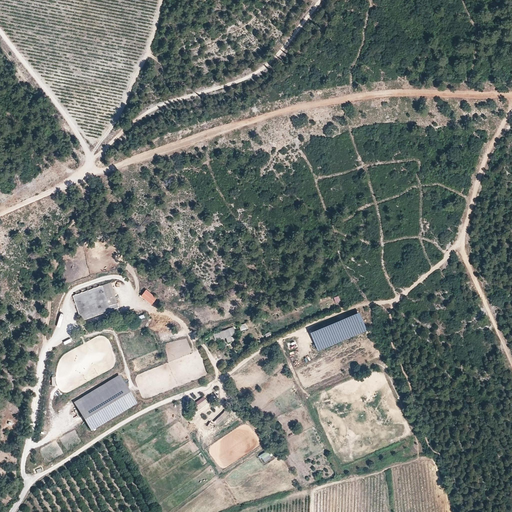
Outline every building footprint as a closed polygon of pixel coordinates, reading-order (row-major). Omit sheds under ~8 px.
[(119,307),(111,282),(102,285),(111,310),(119,307)] [(111,310),(102,285),(73,296),(81,320),(111,310)] [(157,298),(146,289),(141,296),(152,304),(157,298)] [(270,322),(275,333),(280,331),(275,320),(270,322)] [(234,334),(232,327),(212,333),(215,340),(226,337),(227,341),(231,340),(230,335),(234,334)] [(136,403),(119,374),(73,402),(90,430),(136,403)] [(193,406),(204,398),(203,396),(192,404),(193,406)] [(191,414),(207,402),(204,398),(193,406),(188,410),(191,414)] [(218,423),(230,412),(226,408),(215,419),(218,423)] [(272,457),(268,450),(260,454),(264,461),(272,457)]
